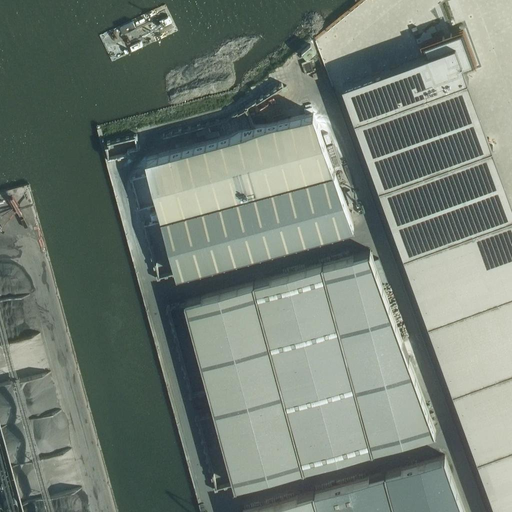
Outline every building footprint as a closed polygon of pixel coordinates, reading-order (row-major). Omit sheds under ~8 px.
[(426,53),(342,83),(354,117),(468,78),(464,66),(473,63),(462,30),(423,44),(426,53)] [(177,274),(354,226),(313,113),(146,158),(177,274)] [(511,511),(511,214),(403,252),(496,511),(511,511)] [(370,250),(323,263),(373,448),(435,431),(370,250)] [(235,485),(373,448),(323,263),(186,299),(235,485)] [(464,511),(444,455),(313,490),(318,511),(464,511)] [(318,511),(313,490),(242,509),(242,511),(318,511)]
